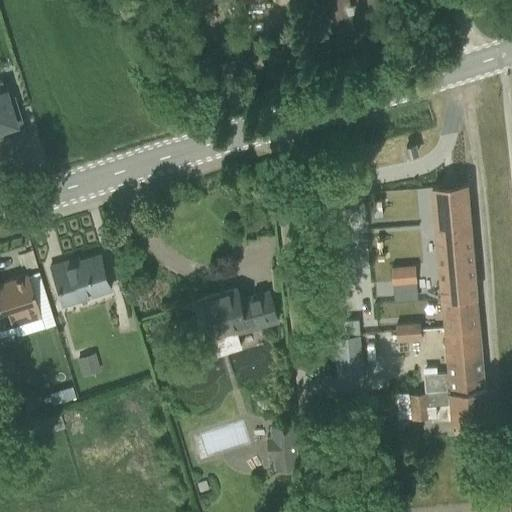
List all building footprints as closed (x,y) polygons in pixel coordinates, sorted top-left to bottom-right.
[(0,135),(23,129),(12,92),(5,94),(0,78),(0,135)] [(408,151),(417,149),(414,140),(406,142),(408,151)] [(423,362),(425,386),(485,380),(468,180),(433,184),(448,366),(437,367),(437,361),(423,362)] [(394,220),(412,218),(410,193),(392,194),(394,220)] [(60,303),(112,287),(101,249),(80,255),(78,252),(47,262),(60,303)] [(392,280),(417,278),(416,259),(391,261),(392,280)] [(331,295),(356,293),(353,263),(329,265),(331,295)] [(0,324),(38,313),(26,271),(0,278),(0,324)] [(237,332),(279,319),(269,287),(240,295),(237,284),(194,298),(205,333),(198,335),(204,356),(241,345),(237,332)] [(399,303),(418,301),(418,293),(399,294),(398,293),(390,294),(391,306),(400,305),(399,303)] [(397,337),(422,334),(420,316),(396,318),(397,337)] [(336,372),(364,370),(360,332),(333,334),(336,372)] [(81,374),(99,369),(93,351),(76,356),(81,374)] [(0,396),(10,394),(0,359),(0,396)] [(451,419),(488,416),(485,380),(425,386),(395,388),(397,414),(437,411),(436,399),(449,398),(451,419)] [(36,433),(62,426),(58,414),(33,421),(36,433)] [(297,464),(299,464),(294,421),(270,423),(271,434),(266,434),(268,456),(273,455),(274,465),(297,463),(297,464)] [(472,481),(493,479),(492,459),(471,461),(472,481)] [(383,501),(411,498),(410,489),(382,491),(383,501)]
